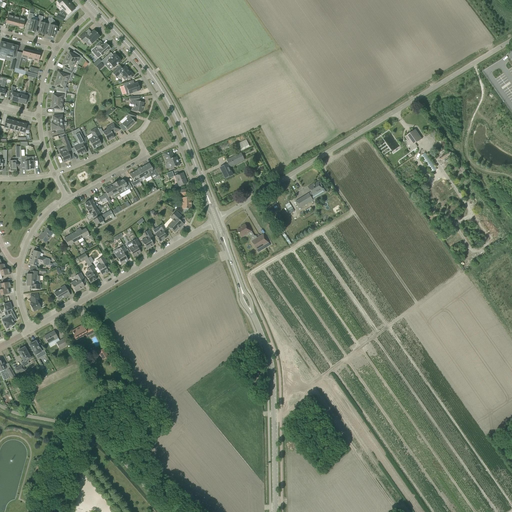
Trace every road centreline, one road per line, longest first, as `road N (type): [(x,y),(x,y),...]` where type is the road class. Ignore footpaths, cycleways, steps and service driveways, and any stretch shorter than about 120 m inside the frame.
road 1 (unclassified): [(216,221),(511,39)]
road 2 (tertiary): [(216,221),(162,92),(93,9)]
road 3 (unclassified): [(29,330),(216,221)]
road 4 (tertiary): [(274,511),(273,378),(252,313)]
